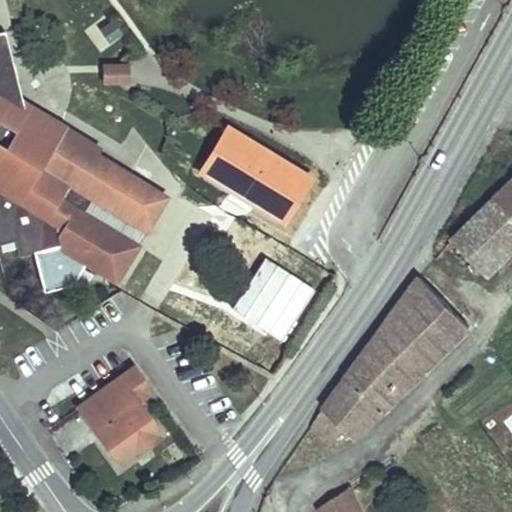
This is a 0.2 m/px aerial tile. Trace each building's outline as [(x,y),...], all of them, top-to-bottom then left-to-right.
[(99,50),(123,36),(113,20),(89,34),(99,50)] [(25,113),(5,31),(0,32),(0,244),(15,241),(19,256),(34,252),(44,292),(73,284),(85,263),(109,277),(115,266),(127,264),(124,252),(130,241),(89,216),(97,203),(101,205),(111,206),(119,205),(132,182),(128,180),(131,176),(97,155),(100,151),(94,143),(89,140),(74,131),(61,126),(59,133),(51,161),(55,163),(49,172),(48,172),(6,147),(17,130),(0,119),(0,118),(9,103),(25,113)] [(130,82),(130,63),(117,64),(118,71),(118,82),(130,82)] [(118,71),(117,64),(102,65),(103,76),(118,71)] [(118,82),(118,71),(103,76),(103,82),(118,82)] [(51,161),(59,133),(25,113),(9,103),(0,118),(0,119),(17,130),(6,147),(48,172),(51,161)] [(145,232),(166,197),(131,176),(128,180),(132,182),(119,205),(111,206),(101,205),(97,203),(145,232)] [(511,180),(453,239),(488,276),(511,252),(511,180)] [(97,203),(89,216),(130,241),(138,245),(145,232),(97,203)] [(127,264),(138,245),(130,241),(124,252),(127,264)] [(260,258),(233,313),(274,333),(301,277),(260,258)] [(116,282),(127,264),(115,266),(109,277),(116,282)] [(382,413),(469,328),(420,277),(347,377),(382,413)] [(136,369),(79,412),(119,465),(163,432),(139,402),(152,391),(136,369)] [(351,443),(382,413),(347,377),(321,412),(342,434),(351,443)] [(311,427),(332,445),(342,434),(321,412),(311,427)] [(360,511),(351,486),(334,498),(339,511),(360,511)] [(318,509),(318,511),(339,511),(334,498),(318,509)]
